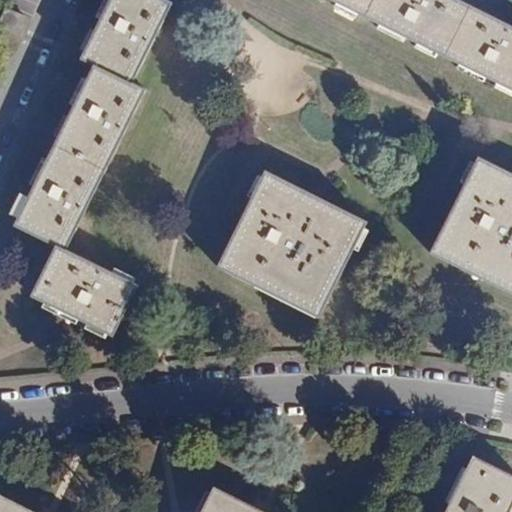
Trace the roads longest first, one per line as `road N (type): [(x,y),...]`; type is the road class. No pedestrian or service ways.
road 1 (residential): [(0,409),(392,387),(511,406)]
road 2 (residential): [(0,128),(57,0)]
